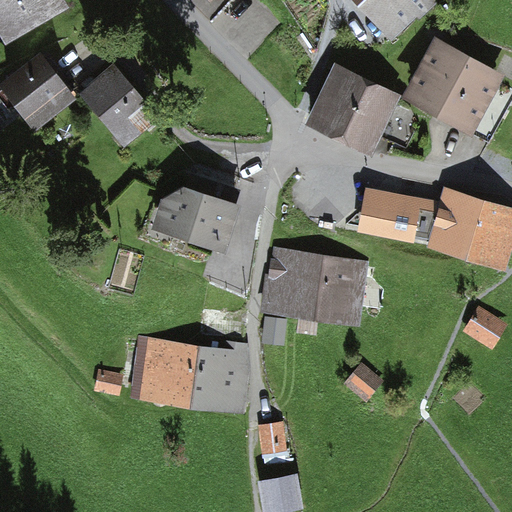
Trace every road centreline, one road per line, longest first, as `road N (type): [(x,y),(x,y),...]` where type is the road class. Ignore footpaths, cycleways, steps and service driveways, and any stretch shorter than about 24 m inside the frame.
road 1 (residential): [(295,125),(272,182),(252,330),(259,511)]
road 2 (residential): [(295,125),(339,158),(511,188)]
road 3 (residential): [(171,0),(295,125)]
